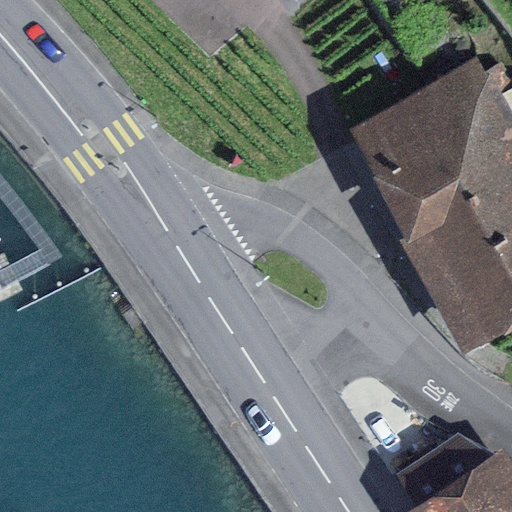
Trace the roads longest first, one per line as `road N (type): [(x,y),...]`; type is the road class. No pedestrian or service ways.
road 1 (residential): [(196,278),(273,265),(511,439)]
road 2 (secondary): [(196,278),(53,86),(0,33)]
road 3 (secondary): [(349,511),(196,278)]
